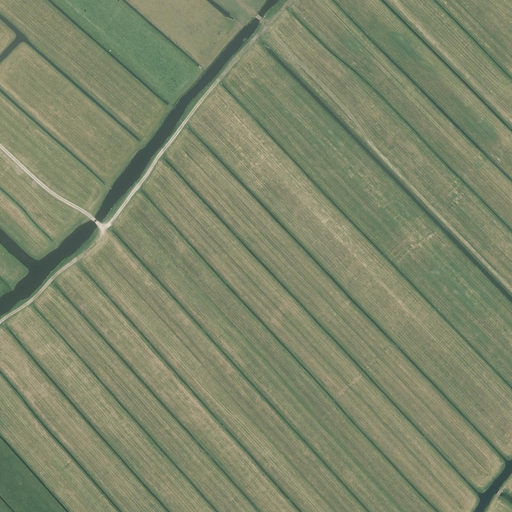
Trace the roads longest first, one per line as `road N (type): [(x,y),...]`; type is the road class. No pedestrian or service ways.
road 1 (track): [(261,19),(511,290)]
road 2 (track): [(291,0),(102,228)]
road 3 (track): [(0,323),(91,249),(102,228),(0,144)]
